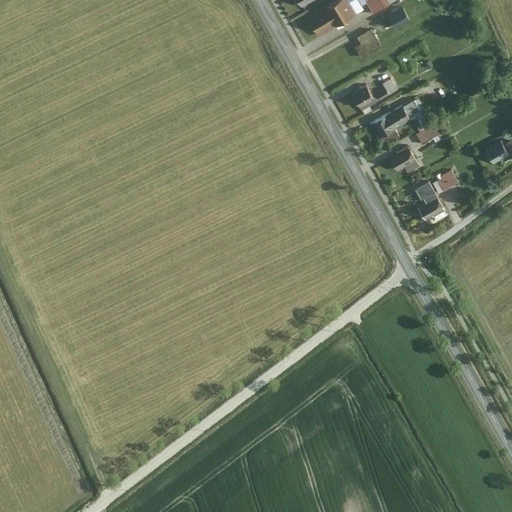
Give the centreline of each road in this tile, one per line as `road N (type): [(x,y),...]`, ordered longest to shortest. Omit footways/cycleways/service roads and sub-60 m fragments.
road 1 (residential): [(407,266),(95,511)]
road 2 (tertiary): [(258,0),(407,266)]
road 3 (tertiary): [(407,266),(511,452)]
road 4 (residential): [(511,189),(407,266)]
